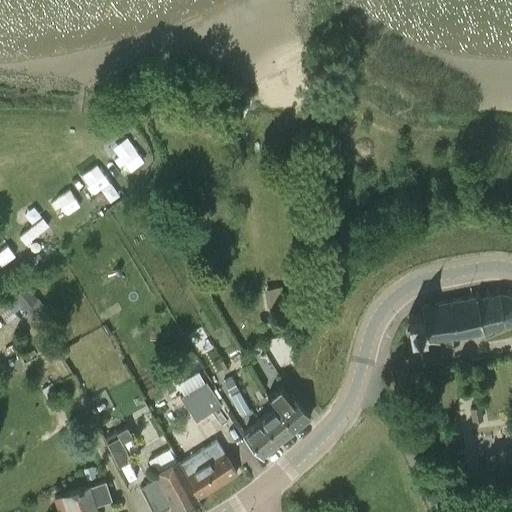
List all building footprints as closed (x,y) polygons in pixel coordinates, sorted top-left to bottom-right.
[(123,170),(138,159),(124,140),(109,151),(123,170)] [(84,183),(90,193),(106,184),(101,174),(84,183)] [(59,215),(76,208),(69,189),(52,196),(59,215)] [(23,243),(48,227),(41,217),(16,233),(23,243)] [(25,308),(36,299),(24,283),(11,293),(10,291),(0,299),(0,314),(6,322),(16,315),(13,311),(20,306),(23,309),(25,308)] [(409,331),(405,332),(411,362),(431,358),(427,337),(443,333),(445,344),(458,342),(456,331),(504,321),(511,317),(511,316),(511,295),(506,291),(497,290),(420,305),(421,313),(406,316),(409,331)] [(36,299),(25,308),(31,315),(43,306),(37,298),(36,299)] [(191,374),(198,385),(204,381),(198,371),(191,374)] [(238,389),(232,378),(224,383),(229,393),(238,389)] [(51,384),(41,389),(49,404),(59,398),(51,384)] [(293,429),(309,416),(291,393),(290,394),(281,384),(275,388),(266,395),(274,405),(274,406),(293,429)] [(195,419),(219,403),(209,388),(185,404),(195,419)] [(240,415),(249,410),(239,390),(230,395),(240,415)] [(479,405),(469,407),(472,421),(482,419),(479,405)] [(277,442),(293,429),(274,406),(258,419),(277,442)] [(261,455),(277,442),(258,419),(242,432),(261,455)] [(116,431),(121,442),(132,437),(126,425),(116,431)] [(235,473),(215,440),(178,464),(198,496),(235,473)] [(156,476),(139,487),(152,511),(158,511),(169,507),(171,511),(174,511),(197,498),(199,497),(198,496),(178,464),(169,446),(146,459),(153,471),(156,476)] [(83,468),(86,479),(94,476),(91,466),(83,468)] [(95,511),(93,505),(102,502),(111,499),(105,480),(53,497),(58,511),(62,511),(66,511),(95,511)]
